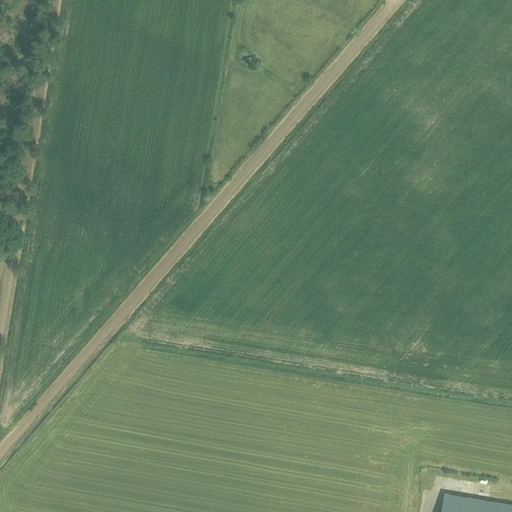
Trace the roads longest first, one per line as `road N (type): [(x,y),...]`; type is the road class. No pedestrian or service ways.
road 1 (track): [(0,452),(392,0)]
road 2 (track): [(51,0),(0,315)]
